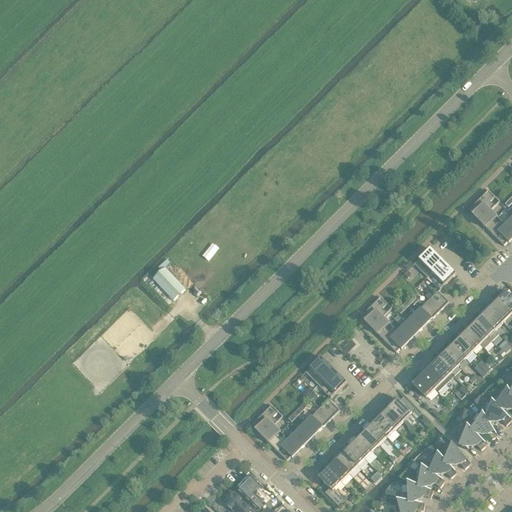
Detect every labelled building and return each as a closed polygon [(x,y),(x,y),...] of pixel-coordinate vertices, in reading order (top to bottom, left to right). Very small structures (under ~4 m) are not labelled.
[(488,192),(470,211),(474,215),(473,216),(473,217),(473,216),(477,221),(488,210),(491,212),(494,208),(490,204),(495,199),(488,192)] [(488,210),(477,221),(481,225),(482,225),(487,230),(493,224),(498,219),(493,214),(491,212),(488,210)] [(506,227),(503,230),(511,238),(511,221),(508,225),(506,227)] [(493,224),(487,230),(493,236),(504,248),(508,243),(509,244),(510,244),(511,241),(511,238),(503,230),(506,227),(504,225),(502,223),(497,228),(493,224)] [(428,279),(442,264),(429,251),(415,266),(428,279)] [(441,292),(441,291),(455,277),(442,264),(428,279),(441,292)] [(174,302),(185,291),(165,269),(153,280),(174,302)] [(496,301),(511,316),(511,315),(511,299),(505,292),(504,293),(499,297),(500,297),(496,301)] [(426,305),(421,310),(432,321),(437,316),(449,304),(442,297),(438,293),(426,305)] [(381,299),(362,318),(366,322),(365,323),(366,323),(370,327),(381,316),(383,319),(387,315),(382,310),(387,305),(381,299)] [(511,320),(511,317),(511,316),(496,301),(491,305),(492,305),(488,309),(495,316),(503,324),(506,327),(511,320)] [(495,316),(488,309),(483,313),(484,314),(480,318),(481,318),(495,332),(503,324),(495,316)] [(416,314),(412,319),(423,330),(427,326),(428,326),(432,321),(421,310),(416,314)] [(381,316),(370,327),(374,331),(374,332),(378,336),(385,329),(389,325),(385,321),(383,319),(381,316)] [(492,344),(499,336),(495,332),(481,318),(474,325),(492,344)] [(408,323),(404,327),(414,339),(419,334),(423,330),(412,319),(408,323)] [(484,351),(492,344),(474,325),(466,332),(480,347),(484,351)] [(398,333),(395,336),(406,347),(410,343),(411,343),(410,342),(414,339),(404,327),(399,331),(398,333)] [(385,329),(378,336),(385,343),(396,354),(401,350),(402,351),(406,347),(395,336),(398,333),(396,332),(393,329),(389,333),(385,329)] [(473,354),(480,347),(466,332),(459,340),(473,354)] [(466,361),(473,354),(459,340),(452,347),(466,361)] [(459,368),(466,361),(452,347),(445,354),(459,368)] [(451,375),(459,368),(445,354),(437,361),(451,375)] [(318,387),(333,372),(320,359),(305,374),(318,387)] [(429,369),(443,383),(446,386),(454,378),(451,375),(437,361),(434,365),(433,364),(429,369)] [(443,383),(429,369),(426,373),(425,372),(421,377),(435,391),(438,394),(446,386),(443,383)] [(331,400),(332,400),(346,385),(333,372),(318,387),(331,400)] [(426,400),(435,391),(421,377),(413,386),(414,387),(410,391),(419,400),(423,396),(426,400)] [(469,392),(467,390),(463,387),(460,390),(465,396),(469,392)] [(511,395),(508,389),(506,387),(506,388),(507,390),(497,406),(497,407),(501,411),(504,414),(511,410),(511,411),(511,396),(511,395)] [(412,415),(412,414),(415,411),(404,399),(401,403),(399,402),(397,400),(396,400),(391,404),(392,405),(388,408),(403,424),(412,415)] [(497,406),(492,402),(491,400),(490,401),(492,403),(486,419),(486,420),(489,425),(490,425),(492,429),(500,421),(507,428),(511,422),(511,421),(504,414),(501,411),(497,407),(497,406)] [(318,412),(311,419),(323,430),(329,423),(340,412),(333,405),(329,401),(318,412)] [(304,405),(288,421),(291,424),(307,408),(304,405)] [(272,407),(253,426),(257,430),(256,431),(256,432),(261,436),(272,425),(274,427),(278,423),(273,418),(278,414),(272,407)] [(403,424),(388,408),(383,412),(384,413),(380,416),(395,432),(403,424)] [(438,419),(440,417),(434,410),(431,413),(438,419)] [(486,419),(483,414),(482,412),(481,412),(483,415),(472,431),(477,436),(480,439),(486,434),(491,442),(498,438),(492,429),(490,425),(489,425),(486,420),(486,419)] [(395,432),(380,416),(375,420),(376,421),(372,425),(372,426),(387,440),(395,432)] [(307,423),(303,427),(314,438),(318,434),(319,434),(318,434),(323,430),(311,419),(307,423)] [(428,429),(431,426),(424,420),(422,422),(428,429)] [(272,425),(261,436),(265,440),(264,440),(265,440),(270,445),(276,438),(281,434),(276,429),(274,427),(272,425)] [(472,431),(467,426),(466,425),(468,427),(461,444),(460,443),(459,443),(467,451),(468,451),(466,449),(472,449),(475,446),(482,452),(487,447),(480,439),(477,436),(472,431)] [(380,447),(387,440),(372,426),(366,433),(380,447)] [(299,431),(294,436),(306,447),(310,443),(310,442),(314,438),(303,427),(299,431)] [(372,454),(380,447),(366,433),(358,440),(372,454)] [(288,442),(286,444),(297,455),(301,451),(302,451),(301,451),(305,447),(306,447),(294,436),(290,440),(288,442)] [(276,438),(270,445),(276,451),(287,463),(289,461),(292,458),(293,460),(293,459),(297,455),(286,444),(288,442),(287,440),(284,437),(280,442),(276,438)] [(358,440),(351,447),(365,461),(371,467),(378,460),(372,454),(358,440)] [(465,471),(471,466),(451,443),(450,444),(452,446),(445,462),(450,468),(453,470),(459,464),(465,471)] [(358,468),(365,461),(351,447),(344,454),(358,468)] [(445,462),(438,454),(437,453),(436,453),(438,455),(430,473),(436,477),(439,479),(445,474),(452,480),(457,475),(453,470),(450,468),(445,462)] [(350,476),(358,468),(344,454),(340,458),(339,457),(335,462),(336,462),(350,476)] [(342,484),(350,476),(336,462),(332,466),(331,465),(327,470),(342,484)] [(430,473),(422,467),(420,466),(420,467),(422,468),(419,487),(419,488),(425,490),(429,491),(433,485),(441,490),(445,483),(439,479),(436,477),(430,473)] [(337,489),(342,484),(327,470),(319,479),(324,484),(323,484),(328,488),(330,489),(325,494),(339,508),(345,502),(337,489)] [(419,487),(407,483),(405,482),(408,484),(409,503),(415,504),(419,505),(422,497),(431,501),(434,493),(429,491),(425,490),(419,488),(419,487)] [(252,483),(241,494),(258,511),(270,501),(252,483)] [(252,511),(235,494),(222,506),(227,511),(252,511)] [(409,503),(397,501),(395,501),(398,502),(400,511),(414,511),(415,511),(424,511),(425,506),(419,505),(415,504),(409,503)]
